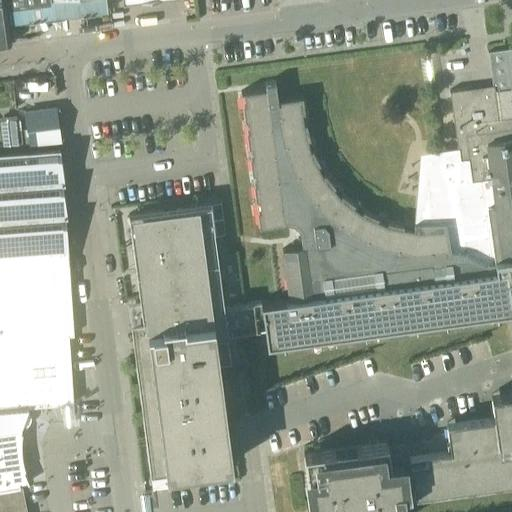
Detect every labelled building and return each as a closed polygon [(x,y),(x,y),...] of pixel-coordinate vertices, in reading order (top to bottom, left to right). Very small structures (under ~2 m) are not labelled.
[(0,0),(0,43),(9,42),(4,0),(0,0)] [(6,0),(8,10),(50,4),(49,0),(6,0)] [(300,232),(300,233),(301,246),(282,249),(284,263),(287,285),(283,285),(284,298),(260,301),(263,331),(264,331),(266,344),(509,312),(511,331),(511,46),(487,50),(494,100),(481,102),(481,99),(467,101),(465,88),(449,90),(459,159),(426,167),(434,221),(413,221),(402,223),(386,220),(377,216),(362,209),(354,202),(341,192),(334,184),(324,172),(319,162),(311,148),(309,137),(305,122),(304,111),(301,95),(277,99),(274,81),(264,83),(265,88),(240,91),(259,226),(284,222),(285,222),(286,222),(287,222),(288,222),(289,222),(290,222),(291,223),(292,223),(293,224),(294,224),(294,225),(295,225),(296,225),(296,226),(297,227),(297,228),(298,228),(298,229),(299,230),(299,231),(299,232),(300,232)] [(60,140),(55,107),(25,110),(29,144),(60,140)] [(18,483),(28,481),(23,470),(21,461),(19,444),(20,433),(28,406),(73,403),(68,335),(73,334),(68,264),(64,216),(66,216),(62,183),(64,183),(59,147),(0,150),(0,488),(19,486),(18,483)] [(263,331),(260,301),(229,305),(225,306),(223,306),(210,203),(127,214),(143,331),(131,333),(149,473),(231,463),(215,337),(230,336),(232,335),(263,331)] [(303,451),(308,487),(311,511),(396,511),(394,498),(403,497),(402,486),(412,484),(413,494),(511,481),(511,390),(490,393),(493,415),(446,422),(447,429),(420,441),(421,443),(388,448),(387,440),(345,446),(303,451)] [(26,511),(21,485),(19,486),(0,488),(0,511),(26,511)]
